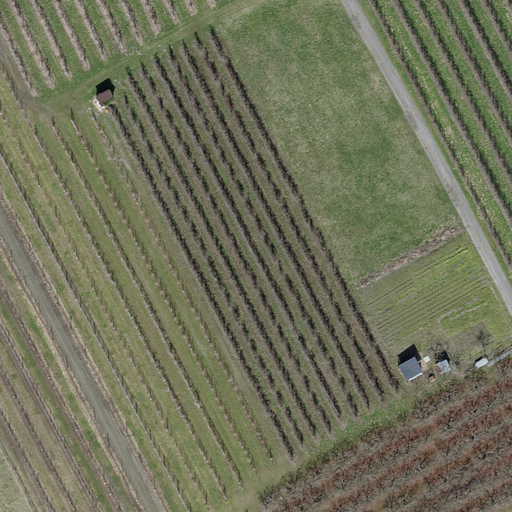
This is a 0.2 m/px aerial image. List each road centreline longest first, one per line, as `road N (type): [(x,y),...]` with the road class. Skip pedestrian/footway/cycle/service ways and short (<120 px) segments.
road 1 (track): [(511,298),(347,0)]
road 2 (unknown): [(0,39),(23,87),(55,96),(249,0)]
